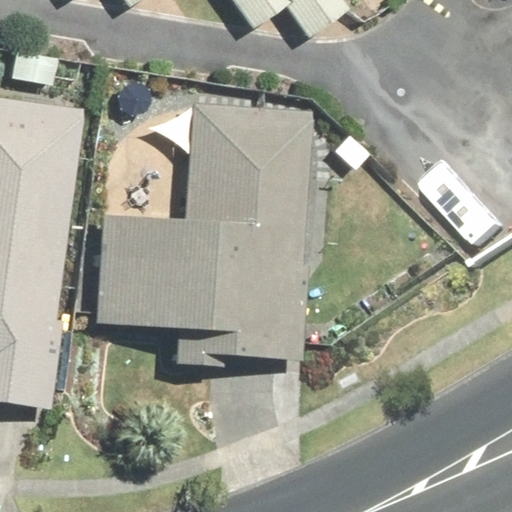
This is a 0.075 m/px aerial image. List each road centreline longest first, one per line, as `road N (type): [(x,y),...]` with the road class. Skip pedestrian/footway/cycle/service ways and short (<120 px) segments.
road 1 (residential): [(0,12),(320,72),(362,57),(436,0)]
road 2 (tertiary): [(329,511),(511,396)]
